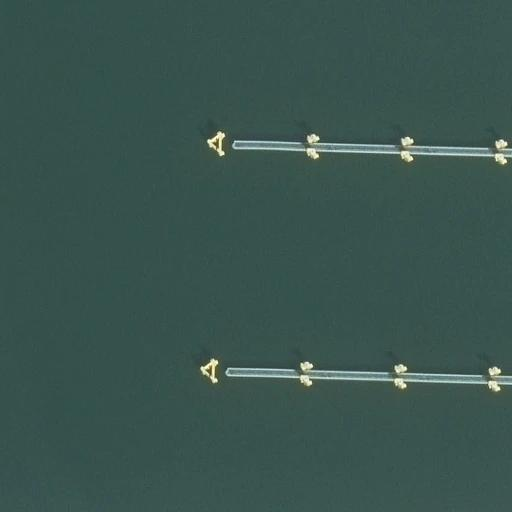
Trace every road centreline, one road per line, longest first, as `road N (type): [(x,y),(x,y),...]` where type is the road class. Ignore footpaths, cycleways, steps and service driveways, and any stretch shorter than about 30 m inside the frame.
road 1 (unknown): [(511,383),(224,376)]
road 2 (unknown): [(511,155),(232,147)]
